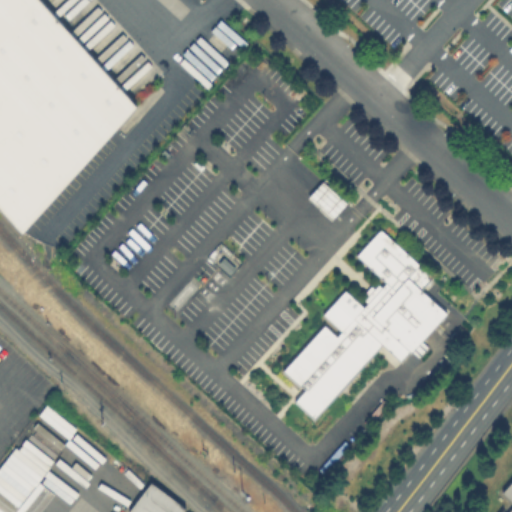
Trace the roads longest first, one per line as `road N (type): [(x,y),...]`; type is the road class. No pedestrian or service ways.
road 1 (residential): [(269,0),(511,218)]
road 2 (secondary): [(397,511),(511,362)]
